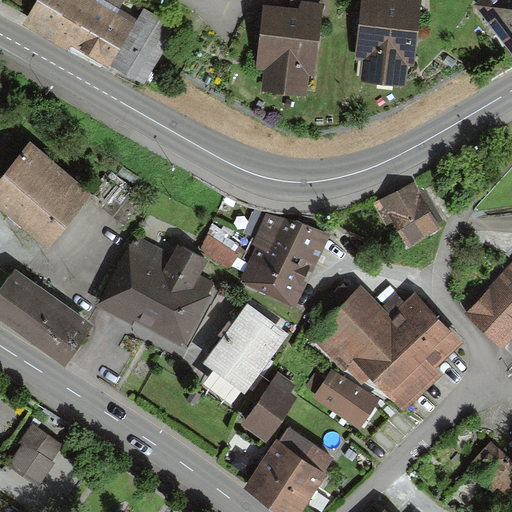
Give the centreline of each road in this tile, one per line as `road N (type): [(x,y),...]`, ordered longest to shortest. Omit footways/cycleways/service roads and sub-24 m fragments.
road 1 (tertiary): [(0,34),(227,162),(293,180),(360,172),(511,90)]
road 2 (secondary): [(0,343),(245,511)]
road 3 (residential): [(349,511),(491,362)]
